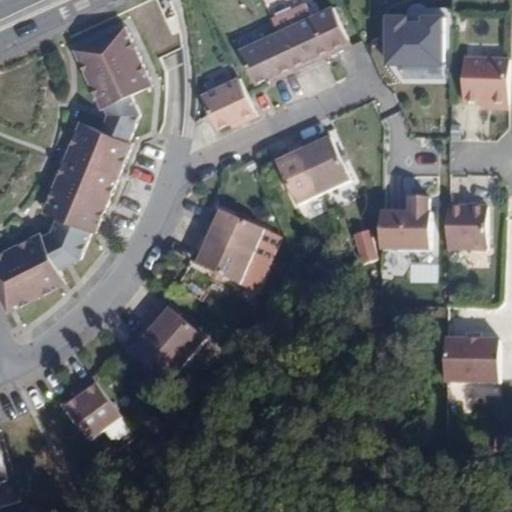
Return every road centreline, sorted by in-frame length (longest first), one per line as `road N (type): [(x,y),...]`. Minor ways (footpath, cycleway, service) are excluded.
road 1 (residential): [(173,173),(124,272),(71,326),(10,368)]
road 2 (residential): [(373,83),(173,173)]
